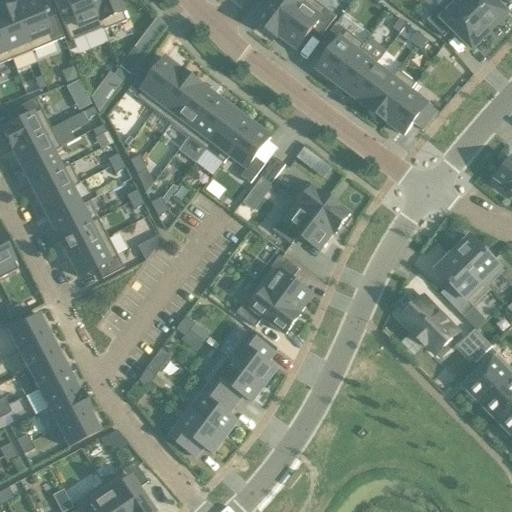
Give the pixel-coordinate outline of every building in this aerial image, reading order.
[(34,0),(30,0),(13,7),(31,52),(63,39),(54,17),(43,22),(34,0)] [(90,0),(65,0),(72,15),(61,20),(70,42),(102,29),(103,29),(90,0)] [(117,0),(90,0),(103,29),(102,29),(103,31),(126,22),(118,3),(117,0)] [(260,21),(258,24),(277,38),(279,37),(278,36),(302,4),(302,3),(304,0),(273,0),(275,1),(260,21)] [(302,4),(278,36),(279,37),(297,50),(313,30),(322,37),(337,18),(313,0),(304,0),(302,3),(302,4)] [(458,0),(448,0),(427,21),(444,38),(452,30),(473,49),(490,32),(458,0)] [(458,0),(490,32),(508,14),(493,0),(458,0)] [(31,52),(13,7),(0,12),(0,32),(11,60),(31,52)] [(392,29),(399,34),(406,25),(400,20),(392,29)] [(332,50),(317,70),(334,83),(361,48),(362,49),(365,45),(337,24),(322,43),(332,50)] [(0,65),(11,60),(0,32),(0,65)] [(416,47),(424,38),(417,33),(410,42),(416,47)] [(361,48),(334,83),(352,97),(376,65),(376,66),(379,62),(387,51),(370,38),(365,45),(362,49),(361,48)] [(423,52),(430,43),(424,38),(416,47),(423,52)] [(119,67),(128,75),(143,56),(133,48),(119,67)] [(154,111),(184,72),(166,59),(151,79),(142,72),(127,91),(154,111)] [(376,65),(352,97),(370,110),(393,79),(392,78),(376,66),(376,65)] [(65,72),(63,75),(66,83),(77,79),(73,69),(65,72)] [(122,83),(127,76),(117,69),(112,76),(122,83)] [(393,79),(370,110),(387,123),(411,92),(417,84),(398,70),(392,78),(393,79)] [(172,125),(201,86),(184,72),(154,111),(172,125)] [(34,80),(38,91),(43,89),(46,88),(41,77),(34,80)] [(79,109),(92,102),(79,78),(67,85),(79,109)] [(411,92),(387,123),(405,136),(414,124),(416,126),(423,131),(438,112),(428,105),(427,104),(433,97),(417,84),(411,92)] [(189,138),(219,99),(201,86),(172,125),(189,138)] [(91,98),(98,112),(105,102),(94,94),(91,98)] [(50,130),(35,99),(13,110),(19,121),(1,130),(11,150),(50,130)] [(207,151),(236,112),(219,99),(189,138),(207,151)] [(93,107),(82,113),(86,120),(96,115),(93,107)] [(230,156),(254,125),(236,112),(207,151),(224,164),(230,156)] [(271,138),(254,125),(230,156),(247,169),(241,177),(251,185),(266,165),(256,158),(271,138)] [(102,126),(92,131),(95,138),(106,133),(102,126)] [(60,149),(50,130),(11,150),(21,168),(51,152),(52,153),(60,149)] [(305,148),(297,158),(307,165),(314,155),(305,148)] [(60,170),(52,153),(51,152),(21,168),(30,186),(61,170),(60,170)] [(107,160),(111,168),(121,162),(118,155),(107,160)] [(129,161),(133,168),(143,163),(140,156),(129,161)] [(276,158),(261,177),(271,185),(286,166),(276,158)] [(511,159),(497,180),(508,189),(511,192),(511,159)] [(125,169),(121,162),(111,168),(114,175),(125,169)] [(147,170),(143,163),(133,168),(136,176),(147,170)] [(69,165),(60,170),(61,170),(30,186),(40,204),(70,188),(71,189),(79,185),(69,165)] [(254,212),(273,188),(261,179),(243,204),(254,212)] [(323,194),(307,182),(292,202),(294,203),(334,233),(336,235),(351,215),(342,209),(343,209),(323,194)] [(174,186),(163,200),(166,205),(177,189),(174,186)] [(80,206),(71,189),(70,188),(40,204),(49,222),(80,206)] [(126,196),(129,204),(140,198),(137,191),(126,196)] [(144,205),(140,198),(129,204),(133,211),(144,205)] [(151,204),(155,211),(166,205),(163,200),(162,198),(151,204)] [(334,233),(294,203),(273,231),(292,246),(299,236),(320,252),(334,233)] [(169,212),(166,205),(155,211),(159,218),(169,212)] [(89,224),(80,206),(49,222),(58,240),(89,225),(89,224)] [(68,259),(107,238),(97,219),(89,224),(89,225),(58,240),(68,259)] [(160,236),(151,241),(155,248),(162,238),(161,237),(160,237),(160,236)] [(0,237),(0,268),(13,262),(0,237)] [(123,269),(107,238),(68,259),(78,279),(97,269),(102,280),(123,269)] [(487,288),(488,288),(504,272),(471,238),(468,241),(465,238),(454,249),(456,252),(454,254),(487,288)] [(491,291),(488,288),(487,288),(454,254),(452,256),(449,254),(438,265),(440,268),(437,271),(457,291),(447,301),(464,318),(491,291)] [(299,271),(280,257),(259,285),(299,315),(313,296),(292,281),(299,271)] [(299,315),(259,285),(237,314),(256,328),(263,318),(286,336),(301,316),(299,315)] [(425,346),(426,345),(436,356),(459,333),(424,297),(419,302),(405,315),(406,315),(401,320),(414,333),(414,334),(425,346)] [(19,304),(12,308),(17,318),(24,315),(19,304)] [(10,322),(17,318),(12,308),(5,312),(10,322)] [(7,332),(0,335),(0,344),(7,358),(17,352),(49,335),(39,315),(7,332)] [(186,317),(181,324),(191,331),(195,325),(186,317)] [(186,337),(191,331),(181,324),(176,330),(186,337)] [(476,330),(458,347),(475,364),(492,348),(476,330)] [(275,353),(250,334),(230,360),(230,361),(264,387),(276,370),(267,363),(275,353)] [(17,352),(7,358),(17,376),(27,370),(27,371),(59,354),(49,335),(17,352)] [(59,354),(27,371),(37,390),(69,374),(59,354)] [(264,387),(230,361),(230,360),(223,354),(202,382),(210,387),(235,405),(242,396),(252,403),(264,387)] [(511,375),(511,376),(511,375),(511,369),(497,354),(463,387),(480,405),(511,375)] [(147,369),(142,376),(152,383),(156,376),(147,369)] [(69,374),(37,390),(47,410),(79,393),(79,392),(69,374)] [(511,407),(511,375),(511,376),(511,375),(480,405),(497,422),(511,407)] [(147,389),(152,383),(142,376),(137,382),(147,389)] [(152,383),(147,389),(153,394),(157,387),(152,383)] [(228,415),(235,405),(210,387),(191,412),(225,438),(237,422),(228,415)] [(47,410),(37,415),(47,434),(57,429),(89,412),(90,413),(91,412),(91,411),(81,392),(80,391),(79,392),(79,393),(47,410)] [(8,406),(0,410),(0,417),(1,419),(11,413),(8,406)] [(511,437),(511,407),(497,422),(511,437)] [(89,412),(57,429),(68,449),(100,432),(90,413),(89,412)] [(225,438),(191,412),(171,439),(195,458),(203,447),(213,455),(225,438)] [(19,426),(12,429),(16,436),(23,432),(19,426)] [(16,441),(20,448),(31,443),(27,436),(16,441)] [(34,450),(31,443),(20,448),(24,455),(34,450)] [(0,449),(0,451),(3,457),(14,452),(10,445),(0,449)] [(14,452),(3,457),(7,464),(17,459),(14,452)] [(137,461),(104,484),(122,511),(155,511),(157,511),(141,488),(150,481),(137,461)] [(122,511),(104,484),(75,504),(80,511),(122,511)] [(8,488),(1,492),(6,503),(14,499),(8,488)] [(64,489),(54,494),(63,511),(65,511),(74,508),(64,489)]
